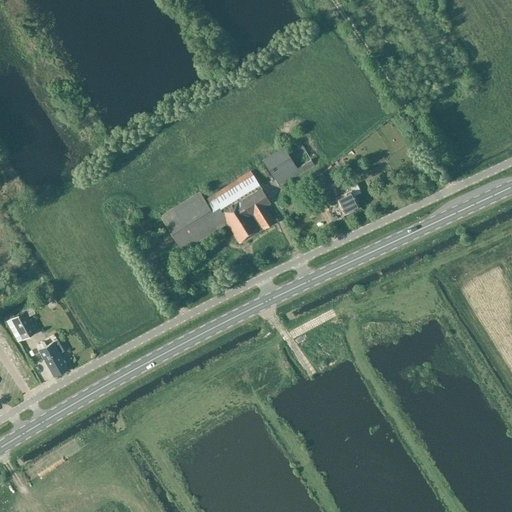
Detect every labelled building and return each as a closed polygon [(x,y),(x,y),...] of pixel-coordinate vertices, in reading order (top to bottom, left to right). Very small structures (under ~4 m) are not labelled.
[(267,69),(272,74),(279,65),(274,61),(267,69)] [(262,85),(266,77),(261,75),(257,82),(262,85)] [(253,84),(246,86),(248,93),(255,90),(253,84)] [(229,93),(233,98),(238,93),(234,89),(229,93)] [(218,99),(223,102),(227,96),(221,93),(218,99)] [(212,109),(217,102),(211,98),(206,105),(212,109)] [(197,109),(202,113),(207,105),(202,101),(197,109)] [(173,119),(169,126),(175,129),(178,122),(173,119)] [(158,129),(159,136),(166,135),(165,128),(158,129)] [(150,134),(148,141),(157,143),(159,136),(150,134)] [(283,146),(281,148),(262,159),(278,185),(300,172),(301,174),(314,166),(299,141),(285,150),(283,146)] [(245,239),(246,240),(275,222),(265,206),(271,203),(250,171),(205,200),(200,192),(160,217),(182,252),(226,224),(239,244),(245,239)] [(307,185),(312,193),(328,182),(323,175),(307,185)] [(336,198),(344,214),(359,207),(354,196),(352,191),(351,191),(350,187),(344,176),(334,180),(335,183),(334,185),(339,196),(336,198)] [(352,191),(354,196),(361,193),(357,184),(350,187),(351,191),(352,191)] [(17,332),(22,340),(37,332),(28,317),(35,313),(32,307),(10,320),(12,324),(11,325),(15,333),(17,332)] [(44,341),(37,345),(54,376),(67,369),(59,353),(63,350),(57,340),(46,346),(44,341)] [(15,385),(3,376),(0,379),(0,378),(0,382),(10,391),(15,385)] [(35,509),(46,504),(41,494),(30,499),(35,509)] [(38,511),(52,511),(47,503),(37,510),(38,511)]
